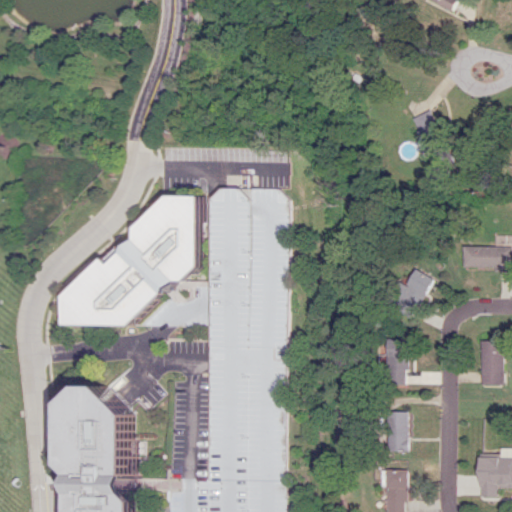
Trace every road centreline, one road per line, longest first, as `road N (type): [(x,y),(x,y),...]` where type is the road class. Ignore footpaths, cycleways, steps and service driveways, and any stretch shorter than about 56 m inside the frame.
road 1 (residential): [(43,511),(31,310),(131,180),(141,110),(170,43),(178,0)]
road 2 (residential): [(447,511),(446,320),(468,306),(511,306)]
road 3 (residential): [(511,63),(475,53),(461,72),(478,88),(511,73)]
